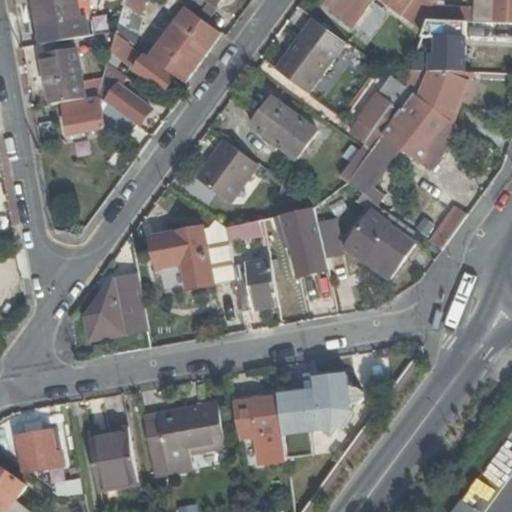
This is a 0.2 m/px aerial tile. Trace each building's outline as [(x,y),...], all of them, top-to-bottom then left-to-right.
[(28,0),(38,47),(43,46),(35,0),(28,0)] [(35,0),(43,46),(86,39),(78,0),(35,0)] [(127,0),(119,35),(142,51),(145,45),(136,38),(146,0),(159,0),(161,2),(178,13),(183,5),(177,0),(127,0)] [(212,4),(219,8),(225,0),(177,0),(183,5),(188,9),(202,18),(212,4)] [(430,21),(435,7),(436,3),(432,0),(335,0),(331,7),(359,27),(378,0),(387,0),(428,29),(430,21)] [(511,24),(511,0),(476,0),(476,9),(476,23),(504,24),(511,24)] [(202,18),(208,23),(219,8),(212,4),(202,18)] [(183,17),(188,9),(183,5),(178,13),(183,17)] [(476,23),(476,9),(435,7),(430,21),(476,23)] [(187,84),(223,34),(208,23),(202,18),(188,9),(183,17),(157,52),(152,59),(178,77),(187,84)] [(348,43),(316,20),(279,71),(311,94),(348,43)] [(503,40),(504,24),(476,23),(430,21),(428,29),(415,70),(445,72),(445,37),(503,40)] [(173,83),(178,77),(152,59),(142,51),(119,35),(113,54),(166,92),(173,83)] [(142,51),(152,59),(157,52),(147,44),(145,45),(142,51)] [(46,58),(54,106),(65,104),(87,101),(79,53),(46,58)] [(119,85),(125,76),(115,68),(110,65),(102,95),(143,124),(153,110),(119,85)] [(454,121),(475,73),(445,72),(415,70),(409,88),(416,94),(454,121)] [(385,137),(416,94),(409,88),(394,77),(354,134),(367,145),(377,131),(385,137)] [(360,171),(351,184),(366,194),(400,148),(423,165),(454,121),(416,94),(385,137),(360,171)] [(126,144),(139,126),(101,99),(87,101),(65,104),(71,137),(108,130),(126,144)] [(272,102),(255,126),(253,129),(299,161),(320,133),(274,99),(272,102)] [(251,123),(255,126),(272,102),(268,100),(251,123)] [(433,173),(465,130),(454,121),(423,165),(433,173)] [(242,192),(261,166),(226,141),(198,179),(228,201),(237,188),(242,192)] [(351,165),(342,177),(351,184),(360,171),(351,165)] [(316,211),(320,209),(285,184),(274,220),(283,218),(316,211)] [(232,204),(242,192),(237,188),(228,201),(232,204)] [(375,214),(381,206),(366,195),(360,203),(375,214)] [(412,242),(418,233),(381,206),(375,214),(349,250),(367,263),(372,255),(384,263),(378,271),(392,281),(417,246),(412,242)] [(446,225),(456,233),(469,216),(458,208),(446,225)] [(325,245),(316,211),(283,218),(286,224),(280,226),(288,250),(294,249),(296,255),(325,245)] [(230,229),(216,220),(221,243),(232,241),(230,229)] [(232,241),(265,235),(263,222),(230,229),(232,241)] [(432,244),(443,251),(456,233),(446,225),(432,244)] [(271,256),(288,250),(280,226),(267,231),(271,256)] [(158,293),(209,283),(198,227),(148,237),(158,293)] [(367,263),(378,271),(384,263),(372,255),(367,263)] [(244,313),(280,307),(272,258),(236,265),(244,313)] [(244,313),(236,265),(229,266),(237,315),(244,313)] [(149,333),(139,277),(115,280),(87,318),(92,343),(149,333)] [(319,393),(280,398),(285,434),(324,430),(319,393)] [(285,434),(280,398),(236,404),(242,440),(285,434)] [(147,418),(156,476),(194,469),(192,454),(227,448),(219,405),(147,418)] [(130,428),(90,435),(100,491),(140,484),(130,428)] [(66,466),(60,432),(20,439),(26,473),(66,466)] [(362,433),(347,455),(361,465),(377,443),(362,433)] [(0,466),(0,506),(7,511),(9,511),(18,501),(29,487),(0,466)] [(82,478),(56,483),(59,498),(85,493),(82,478)] [(9,511),(33,511),(18,501),(9,511)]
